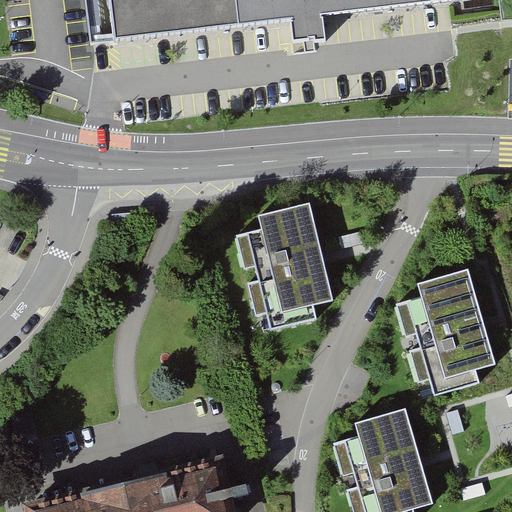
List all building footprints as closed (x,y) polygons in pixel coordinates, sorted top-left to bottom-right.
[(495,0),(111,0),(117,43),(495,0)] [(265,228),(249,232),(272,330),(314,320),(311,307),(334,302),(312,207),(262,218),(265,228)] [(429,299),(412,304),(437,398),(480,386),(477,375),(501,368),(477,275),(426,288),(429,299)] [(365,440),(348,444),(365,511),(416,511),(433,507),(409,414),(362,426),(365,440)] [(233,511),(221,459),(28,504),(29,511),(233,511)]
